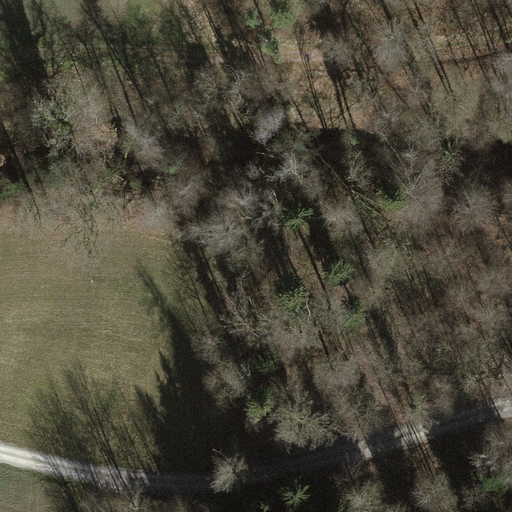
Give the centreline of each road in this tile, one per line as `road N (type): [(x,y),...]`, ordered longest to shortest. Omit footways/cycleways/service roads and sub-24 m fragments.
road 1 (track): [(511,403),(293,472),(193,485),(0,452)]
road 2 (track): [(0,59),(88,48),(181,56),(439,55),(511,37)]
